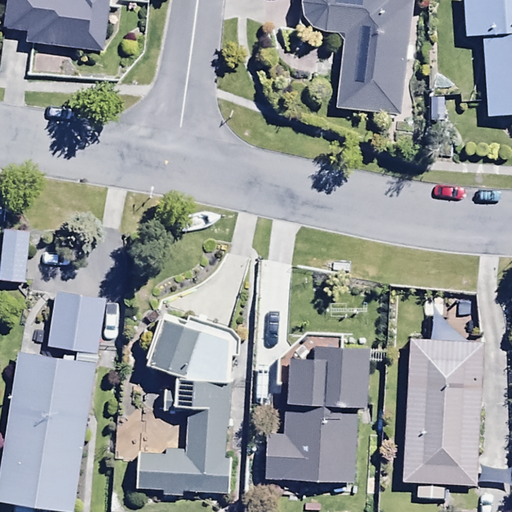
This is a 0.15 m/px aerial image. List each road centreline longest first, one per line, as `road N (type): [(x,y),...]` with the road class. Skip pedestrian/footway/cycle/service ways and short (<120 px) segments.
road 1 (residential): [(511,212),(458,211),(164,162)]
road 2 (residential): [(164,162),(0,138)]
road 3 (residential): [(164,162),(195,0)]
